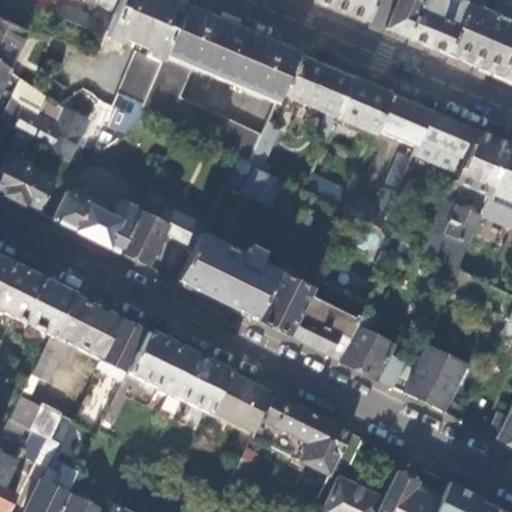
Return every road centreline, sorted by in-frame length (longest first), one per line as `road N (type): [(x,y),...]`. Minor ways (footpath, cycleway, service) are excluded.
road 1 (residential): [(511,483),(0,227)]
road 2 (secondary): [(245,0),(511,111)]
